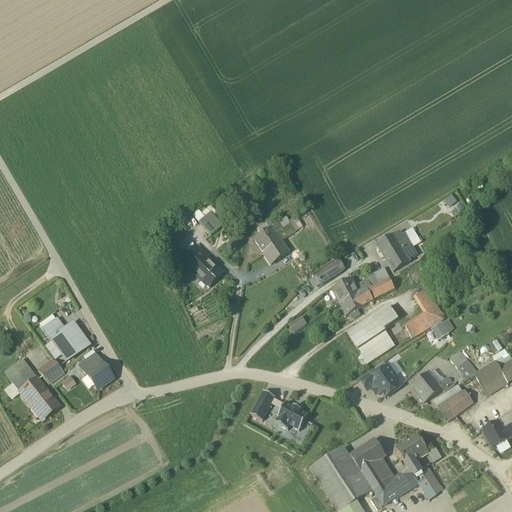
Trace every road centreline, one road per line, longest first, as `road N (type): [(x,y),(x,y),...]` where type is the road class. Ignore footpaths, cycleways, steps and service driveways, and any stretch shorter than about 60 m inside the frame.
road 1 (residential): [(0,474),(109,403),(241,372),(445,433),(498,470)]
road 2 (track): [(0,165),(134,397)]
road 3 (track): [(167,0),(0,97)]
